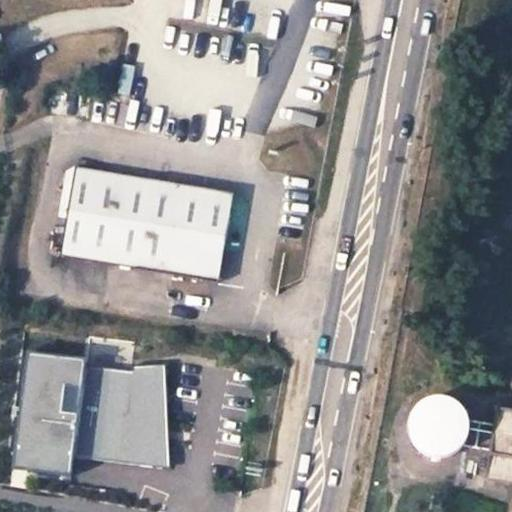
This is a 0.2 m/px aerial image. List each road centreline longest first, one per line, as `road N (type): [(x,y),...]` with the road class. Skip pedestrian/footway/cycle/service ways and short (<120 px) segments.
road 1 (primary): [(390,0),(288,511)]
road 2 (primary): [(329,511),(425,0)]
